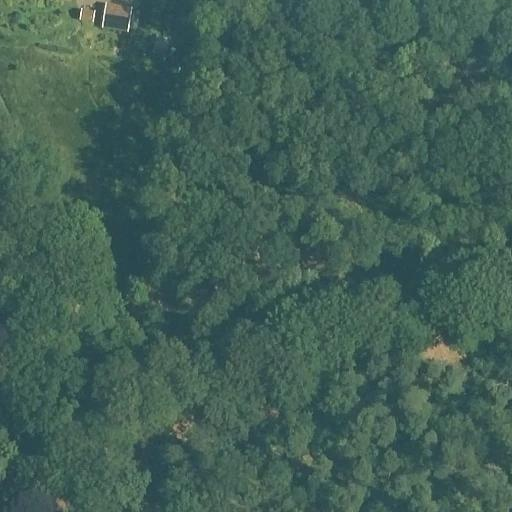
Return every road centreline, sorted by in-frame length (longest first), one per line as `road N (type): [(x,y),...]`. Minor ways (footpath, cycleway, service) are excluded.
road 1 (track): [(98,446),(511,318)]
road 2 (unclassified): [(122,511),(0,165)]
